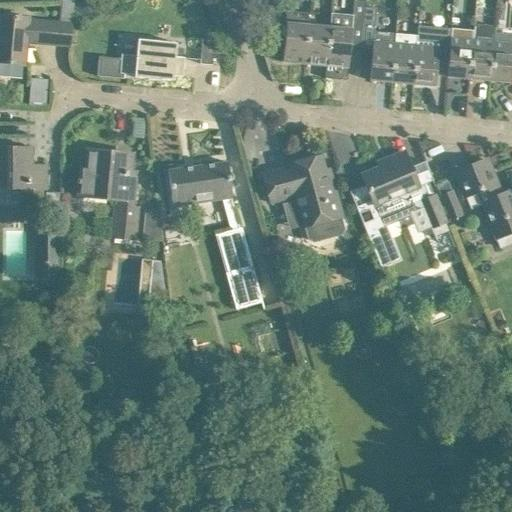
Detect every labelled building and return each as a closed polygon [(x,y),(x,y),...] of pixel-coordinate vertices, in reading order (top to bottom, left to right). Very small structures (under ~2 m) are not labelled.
[(95,0),(84,0),(74,4),(79,17),(99,9),(95,0)] [(326,65),(324,78),(346,80),(348,67),(350,46),(361,47),(363,22),(364,7),(353,6),(352,15),(330,13),(329,27),(326,65)] [(363,22),(361,47),(371,48),(369,80),(391,82),(395,35),(373,32),(376,8),(364,7),(363,22)] [(283,27),(282,35),(284,36),(282,61),(304,63),(308,25),(309,13),(287,11),(285,28),(283,27)] [(0,77),(2,76),(21,78),(23,64),(25,64),(27,42),(70,46),(71,23),(58,22),(29,20),(29,18),(0,15),(0,77)] [(473,26),(473,30),(468,78),(490,80),(494,34),(494,28),(492,28),(491,25),(477,24),(475,26),(473,26)] [(304,63),(326,65),(329,27),(308,25),(304,63)] [(418,25),(417,36),(412,84),(434,86),(435,74),(446,75),(447,65),(447,66),(450,38),(451,28),(418,25)] [(446,75),(446,76),(468,78),(473,30),(451,28),(450,38),(447,66),(447,65),(446,75)] [(511,76),(511,35),(507,35),(494,34),(490,80),(511,82),(511,76)] [(395,35),(391,82),(412,84),(417,36),(395,35)] [(98,56),(96,76),(123,78),(124,74),(134,74),(134,77),(148,78),(147,79),(159,80),(159,79),(173,80),(173,76),(182,76),(184,58),(175,57),(176,42),(137,39),(136,55),(121,54),(121,58),(98,56)] [(200,60),(200,64),(212,65),(214,40),(202,39),(200,60)] [(0,188),(21,189),(21,205),(41,205),(41,189),(45,189),(45,165),(30,165),(30,147),(0,146),(0,188)] [(132,208),(135,172),(131,172),(131,167),(125,160),(120,160),(121,153),(86,150),(85,168),(80,167),(79,179),(77,179),(76,183),(78,183),(77,195),(115,199),(111,237),(134,239),(137,209),(132,208)] [(389,162),(361,174),(379,217),(362,224),(379,264),(395,257),(383,227),(410,216),(423,210),(420,201),(429,198),(423,184),(418,186),(403,151),(388,158),(389,162)] [(287,167),(261,174),(270,203),(282,199),(295,196),(303,223),(307,238),(314,242),(341,235),(345,228),(333,183),(328,185),(325,172),(320,155),(287,165),(287,167)] [(485,159),(455,172),(470,209),(481,204),(496,240),(498,239),(501,246),(511,241),(511,194),(510,190),(496,196),(492,185),(495,184),(485,159)] [(232,198),(227,162),(167,170),(173,206),(222,199),(231,230),(216,234),(237,309),(262,302),(241,227),(239,228),(230,198),(232,198)] [(452,191),(440,196),(450,220),(462,216),(452,191)] [(429,198),(420,201),(423,210),(430,227),(445,221),(435,195),(429,198)] [(143,227),(142,239),(161,241),(159,229),(143,227)] [(45,247),(59,247),(59,231),(45,231),(45,247)] [(167,307),(160,261),(150,260),(146,306),(167,307)] [(45,261),(45,277),(59,277),(59,271),(59,261),(45,261)] [(338,306),(365,298),(354,262),(327,270),(338,306)] [(299,320),(289,323),(294,339),(304,336),(299,320)]
